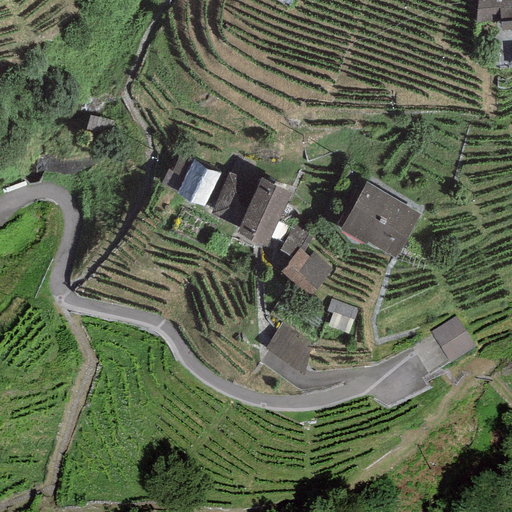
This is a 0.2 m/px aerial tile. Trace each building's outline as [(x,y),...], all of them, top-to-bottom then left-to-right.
[(511,0),(478,0),(476,23),(501,21),(501,31),(511,29),(511,0)] [(193,162),(180,156),(171,173),(184,179),(193,162)] [(177,194),(204,207),(220,173),(194,160),(193,162),(184,179),(177,194)] [(236,233),(266,247),(292,192),(261,178),(258,184),(229,171),(208,215),(238,229),(236,233)] [(421,215),(366,182),(340,229),(366,245),(368,242),(394,258),(421,215)] [(271,264),(310,297),(332,269),(308,247),(313,236),(294,223),(271,264)] [(357,308),(331,299),(327,310),(331,312),(327,324),(348,332),(357,308)] [(475,349),(456,317),(431,332),(450,364),(475,349)] [(312,343),(281,323),(266,345),(305,373),(312,343)]
